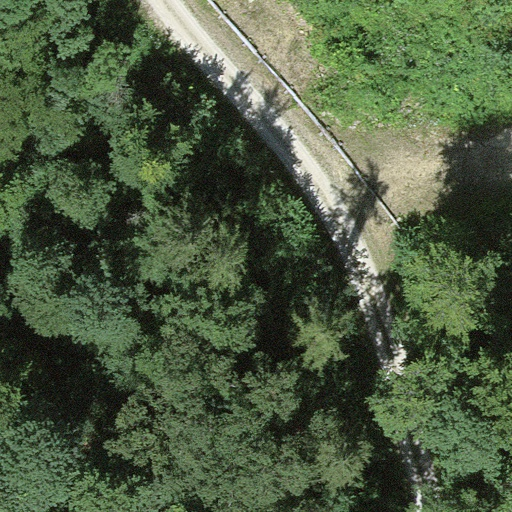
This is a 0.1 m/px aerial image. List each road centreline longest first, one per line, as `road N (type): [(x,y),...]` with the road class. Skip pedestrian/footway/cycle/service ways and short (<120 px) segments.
road 1 (track): [(410,511),(334,140),(177,0)]
road 2 (track): [(389,430),(292,437),(170,397),(0,264)]
